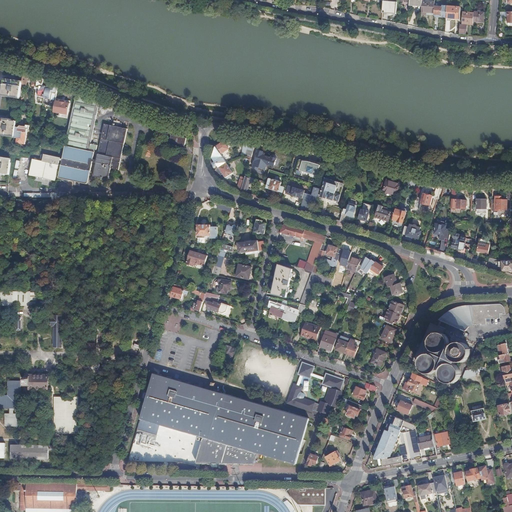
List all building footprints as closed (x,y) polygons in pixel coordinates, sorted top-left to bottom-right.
[(383,0),(382,14),(395,15),(397,0),(396,0),(383,0)] [(422,6),(421,15),(426,16),(426,15),(434,16),(435,7),(435,3),(422,2),(422,6)] [(435,7),(434,16),(442,16),(443,8),(435,7)] [(447,7),(446,22),(460,23),(461,9),(447,7)] [(474,14),(474,23),(484,23),(484,13),(474,13),(474,14)] [(464,24),(473,24),(474,23),(474,14),(464,14),(463,26),(461,25),(460,33),(465,34),(466,26),(464,26),(464,24)] [(45,80),(38,79),(37,88),(40,89),(38,97),(56,101),(58,85),(52,83),(52,84),(44,81),(45,80)] [(22,87),(22,84),(4,81),(2,96),(20,99),(22,87)] [(101,111),(103,105),(100,104),(92,100),(77,93),(67,137),(59,177),(88,183),(90,171),(91,171),(93,162),(94,160),(95,154),(92,154),(93,150),(94,150),(97,151),(98,146),(91,144),(92,142),(93,142),(94,137),(93,136),(97,117),(98,117),(99,113),(98,113),(99,110),(101,111)] [(59,102),(56,101),(54,112),(60,114),(68,115),(70,103),(67,103),(67,102),(65,101),(65,103),(61,102),(61,101),(60,100),(59,102)] [(16,128),(17,122),(0,120),(0,135),(15,137),(16,128)] [(98,161),(97,163),(96,170),(98,170),(96,177),(109,180),(112,169),(120,170),(128,129),(120,127),(120,125),(123,126),(123,123),(121,123),(121,122),(118,121),(118,122),(115,121),(114,126),(106,125),(105,127),(103,127),(103,129),(104,129),(99,155),(97,154),(96,157),(98,158),(98,161)] [(19,128),(16,128),(15,137),(15,138),(17,139),(17,144),(25,145),(28,130),(29,130),(29,126),(27,126),(26,127),(20,127),(19,128)] [(187,139),(171,135),(170,142),(178,144),(178,145),(185,146),(187,139)] [(234,150),(234,143),(224,143),(216,148),(212,159),(215,163),(213,164),(214,168),(217,166),(219,169),(227,163),(224,160),(225,159),(224,158),(223,158),(222,157),(226,154),(227,155),(229,153),(228,150),(228,149),(234,150)] [(251,158),(255,145),(249,144),(243,144),(242,157),(246,156),(251,158)] [(264,152),(258,151),(253,169),(260,171),(260,169),(266,170),(267,165),(268,165),(269,163),(275,165),(277,158),(277,157),(276,156),(275,156),(275,155),(273,155),(273,156),(272,156),(271,157),(271,158),(262,156),(264,152)] [(60,159),(44,155),(42,162),(32,160),(28,176),(54,183),(60,159)] [(0,174),(9,175),(12,160),(0,158),(0,174)] [(219,169),(217,170),(219,174),(221,176),(223,175),(225,178),(226,178),(230,176),(233,173),(227,163),(219,169)] [(88,183),(59,177),(58,178),(87,184),(89,183),(91,171),(90,171),(88,183)] [(241,191),(247,193),(251,180),(245,178),(245,179),(241,191)] [(340,183),(325,178),(324,183),(325,184),(321,197),(326,199),(327,198),(329,198),(329,199),(339,202),(343,190),(338,188),(340,183)] [(282,183),(272,180),(270,180),(269,180),(267,188),(269,189),(269,190),(279,193),(279,192),(283,193),(284,188),(281,187),(282,183)] [(400,185),(387,181),(384,192),(397,196),(400,185)] [(307,212),(314,188),(311,188),(309,195),(305,194),(305,192),(301,190),(297,189),(289,186),(286,194),(304,199),(301,210),(307,212)] [(438,200),(442,188),(437,186),(433,199),(438,200)] [(307,212),(312,214),(320,190),(314,188),(307,212)] [(458,190),(453,190),(451,209),(466,210),(467,202),(457,201),(458,190)] [(431,206),(433,197),(424,195),(420,208),(425,209),(426,205),(431,206)] [(495,199),(492,199),(492,211),(500,211),(500,210),(505,210),(506,201),(505,201),(505,197),(495,197),(495,199)] [(487,200),(477,201),(477,210),(478,210),(478,214),(487,214),(487,210),(487,200)] [(232,208),(219,204),(218,209),(231,213),(232,208)] [(340,222),(344,223),(346,215),(353,218),(357,206),(350,204),(347,210),(344,209),(343,213),(340,222)] [(372,206),(364,204),(359,220),(367,222),(372,206)] [(384,207),(380,206),(376,217),(389,222),(392,213),(383,210),(384,207)] [(396,210),(393,220),(398,222),(403,224),(406,213),(396,210)] [(264,221),(257,220),(255,232),(265,235),(267,224),(263,223),(264,221)] [(232,226),(227,225),(225,234),(236,238),(238,226),(234,225),(234,227),(232,226)] [(324,244),(326,237),(304,231),(285,225),(282,227),(281,233),(295,238),(295,237),(303,239),(303,238),(323,244),(324,244)] [(447,226),(436,225),(435,235),(445,236),(447,226)] [(211,226),(198,226),(197,237),(210,237),(210,239),(217,239),(217,228),(211,228),(211,226)] [(406,227),(403,235),(419,240),(421,232),(420,231),(409,228),(406,227)] [(469,255),(472,240),(462,238),(462,236),(454,234),(451,249),(457,250),(457,249),(459,249),(459,251),(459,253),(469,255)] [(258,242),(239,244),(239,251),(238,251),(239,253),(240,253),(240,254),(260,252),(258,242)] [(328,246),(324,244),(323,244),(317,261),(322,263),(325,253),(326,253),(328,246)] [(339,261),(341,249),(339,248),(338,249),(330,247),(328,255),(333,256),(332,261),(326,259),(324,262),(330,267),(337,268),(339,261)] [(208,256),(191,251),(187,265),(194,267),(195,263),(205,266),(208,256)] [(362,260),(351,256),(347,268),(357,271),(362,260)] [(218,257),(213,273),(212,275),(219,277),(224,259),(224,258),(218,257)] [(369,273),(375,263),(368,259),(361,268),(369,273)] [(384,268),(376,262),(375,263),(369,273),(374,277),(375,275),(378,276),(384,268)] [(503,268),(503,272),(511,272),(511,262),(499,263),(499,268),(503,268)] [(293,269),(279,264),(272,295),(286,298),(293,269)] [(313,273),(315,267),(307,264),(305,270),(312,273),(313,273)] [(249,276),(250,276),(252,268),(239,265),(237,277),(248,280),(249,276)] [(317,274),(313,273),(312,273),(300,305),(307,306),(315,284),(331,289),(334,280),(317,274)] [(337,274),(335,274),(334,280),(333,284),(336,285),(336,283),(341,285),(340,286),(342,287),(345,276),(342,275),(340,275),(337,274)] [(391,287),(398,284),(395,275),(386,279),(389,288),(391,287)] [(227,295),(228,291),(229,288),(231,289),(232,282),(222,280),(222,281),(219,280),(217,280),(215,282),(215,283),(213,288),(215,288),(214,290),(217,291),(218,293),(227,295)] [(404,293),(401,284),(398,284),(391,287),(394,296),(404,293)] [(180,287),(175,285),(171,297),(182,300),(184,295),(188,296),(189,292),(185,291),(185,290),(181,289),(181,290),(179,289),(180,287)] [(204,301),(206,294),(194,291),(193,294),(201,296),(198,305),(195,304),(193,308),(191,308),(190,309),(201,312),(204,301)] [(31,293),(0,292),(0,306),(31,307),(31,293)] [(346,294),(341,292),(340,292),(338,296),(348,299),(351,300),(352,296),(346,294)] [(220,296),(207,293),(206,294),(204,301),(210,303),(208,309),(215,311),(215,310),(220,311),(219,313),(223,314),(227,313),(229,306),(222,304),(222,303),(221,303),(220,305),(217,304),(218,302),(220,296)] [(279,300),(271,298),(270,304),(274,304),(272,309),(271,313),(274,315),(274,316),(283,319),(287,307),(278,304),(279,300)] [(393,302),(389,311),(401,316),(405,306),(399,304),(396,303),(393,302)] [(287,307),(283,319),(291,322),(292,321),(295,322),(299,313),(304,315),(307,306),(300,305),(298,311),(287,306),(287,307)] [(503,306),(500,305),(464,306),(459,307),(454,309),(450,311),(445,314),(442,318),(440,321),(465,332),(468,328),(473,326),(479,325),(486,324),(485,320),(500,319),(500,314),(502,314),(502,315),(506,315),(504,308),(503,306)] [(389,311),(388,310),(385,318),(381,317),(380,320),(393,326),(395,323),(398,324),(401,316),(389,311)] [(178,333),(181,325),(179,324),(181,319),(169,315),(165,329),(178,333)] [(63,317),(55,317),(55,319),(52,319),(52,327),(55,327),(55,333),(54,348),(62,348),(62,333),(63,317)] [(307,339),(308,337),(316,340),(316,341),(316,342),(321,328),(307,323),(302,337),(306,338),(307,339)] [(448,384),(453,384),(458,381),(460,375),(459,369),(455,365),(456,362),(461,363),(466,362),(469,357),(470,351),(468,347),(465,345),(461,343),(457,344),(454,345),(451,349),(448,347),(449,344),(448,340),(446,337),(444,335),(446,330),(431,324),(411,367),(414,368),(420,368),(422,371),(427,374),(432,374),(436,372),(438,368),(441,369),(441,372),(441,375),(442,379),(444,381),(448,384)] [(397,331),(387,326),(382,339),(392,343),(397,331)] [(106,330),(99,330),(98,350),(105,350),(106,330)] [(324,335),(320,347),(331,351),(330,352),(333,353),(339,336),(330,333),(328,337),(324,335)] [(346,354),(350,344),(341,340),(337,350),(346,354)] [(509,354),(511,353),(511,349),(508,350),(507,344),(506,344),(506,341),(501,342),(502,345),(498,346),(499,348),(494,349),(494,348),(491,348),(493,353),(495,353),(495,351),(498,350),(499,350),(500,354),(503,353),(504,355),(509,354)] [(359,347),(350,344),(346,354),(356,357),(359,347)] [(235,360),(238,351),(227,347),(224,356),(235,360)] [(387,354),(379,350),(373,363),(382,367),(387,354)] [(504,355),(500,356),(501,360),(499,361),(499,364),(511,362),(509,354),(504,355)] [(128,360),(137,363),(138,357),(130,355),(128,360)] [(300,375),(301,375),(304,376),(310,378),(311,377),(312,374),(314,368),(304,364),(300,375)] [(100,366),(84,365),(84,373),(100,374),(100,366)] [(511,382),(511,370),(511,371),(510,366),(503,368),(504,375),(506,383),(509,383),(511,382)] [(479,369),(466,371),(462,379),(476,376),(476,374),(484,372),(483,371),(483,368),(479,369)] [(212,464),(217,464),(234,464),(254,464),(257,454),(296,465),(310,419),(154,374),(141,421),(204,439),(208,440),(202,463),(212,464)] [(422,378),(414,374),(411,380),(420,384),(422,378)] [(324,385),(329,386),(332,388),(331,390),(330,390),(328,394),(325,403),(323,403),(321,402),(320,406),(318,406),(318,405),(304,400),(304,398),(304,396),(303,394),(301,393),(303,388),(300,387),(297,386),(295,385),(288,404),(303,409),(312,413),(313,411),(316,412),(316,411),(319,412),(327,415),(331,405),(337,407),(341,398),(342,394),(335,391),(336,389),(341,391),(344,381),(332,377),(328,375),(326,379),(325,382),(324,385)] [(30,380),(30,386),(30,390),(49,390),(49,376),(30,376),(30,380)] [(411,380),(410,380),(409,384),(406,383),(404,390),(410,392),(411,390),(417,393),(421,385),(420,384),(411,380)] [(0,409),(10,410),(14,410),(21,410),(22,382),(9,382),(9,397),(0,397),(0,409)] [(487,388),(488,394),(492,393),(491,391),(495,390),(495,389),(506,386),(505,384),(491,387),(490,387),(487,388)] [(376,387),(371,385),(369,391),(376,394),(377,390),(376,387)] [(367,392),(358,388),(354,396),(364,401),(367,396),(366,396),(367,392)] [(457,393),(446,388),(444,392),(446,400),(449,399),(448,397),(457,395),(457,393)] [(79,398),(55,398),(55,435),(79,435),(79,398)] [(369,410),(344,399),(343,403),(352,406),(348,416),(355,419),(357,415),(359,416),(361,411),(368,414),(369,410)] [(434,408),(415,399),(414,403),(431,411),(431,413),(431,414),(437,409),(434,408)] [(438,399),(434,408),(437,409),(443,404),(443,400),(438,399)] [(409,414),(413,406),(401,401),(400,404),(397,402),(395,406),(399,407),(398,410),(405,413),(405,412),(409,414)] [(501,416),(511,414),(510,404),(499,407),(501,416)] [(487,420),(484,409),(472,412),(474,422),(487,420)] [(14,415),(14,410),(10,410),(10,415),(6,415),(6,428),(18,428),(18,415),(14,415)] [(402,426),(404,421),(391,416),(385,431),(387,432),(379,454),(377,453),(375,458),(375,459),(376,459),(377,460),(390,457),(400,432),(402,426)] [(325,418),(323,423),(333,427),(335,422),(325,418)] [(352,431),(344,428),(340,437),(351,441),(352,436),(351,436),(352,431)] [(452,438),(450,429),(446,429),(446,431),(440,432),(441,434),(448,433),(449,439),(452,438)] [(157,436),(137,430),(133,445),(153,451),(157,436)] [(387,432),(385,431),(377,453),(379,454),(387,432)] [(448,433),(441,434),(436,435),(439,447),(443,446),(446,445),(450,445),(449,439),(448,433)] [(433,436),(418,439),(420,450),(435,447),(433,436)] [(208,440),(204,439),(196,463),(202,463),(208,440)] [(49,447),(12,447),(12,460),(49,459),(49,447)] [(336,453),(327,458),(332,467),(335,465),(336,466),(339,465),(338,463),(341,461),(336,453)] [(312,455),(308,465),(312,467),(313,464),(317,466),(320,458),(312,455)] [(487,467),(480,468),(482,479),(483,481),(487,480),(488,485),(495,484),(492,470),(488,471),(487,467)] [(482,479),(480,468),(471,470),(471,472),(467,472),(469,481),(482,479)] [(466,484),(463,473),(455,474),(458,486),(466,484)] [(445,476),(434,478),(435,483),(437,492),(448,490),(445,476)] [(437,492),(435,483),(419,486),(421,496),(433,494),(437,493),(437,492)] [(25,484),(21,484),(21,509),(27,509),(26,511),(76,511),(77,491),(110,491),(110,485),(25,484)] [(398,501),(396,489),(395,487),(390,488),(390,486),(385,487),(388,504),(398,501)] [(420,511),(416,492),(414,493),(412,486),(402,488),(403,493),(404,492),(406,499),(414,497),(414,501),(415,501),(417,511),(420,511)] [(325,506),(325,488),(290,487),(286,491),(298,504),(325,506)] [(365,506),(378,503),(375,490),(369,492),(370,494),(362,495),(365,506)]
